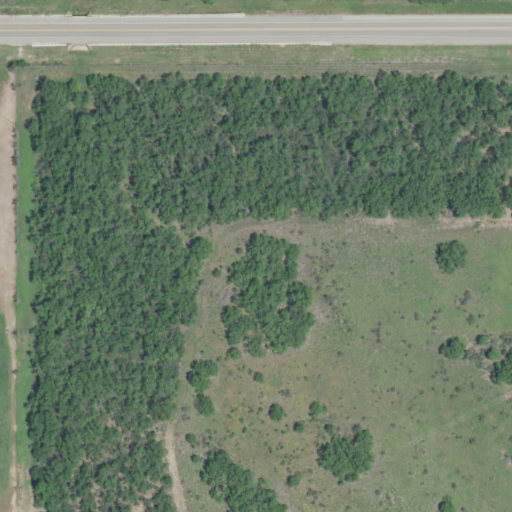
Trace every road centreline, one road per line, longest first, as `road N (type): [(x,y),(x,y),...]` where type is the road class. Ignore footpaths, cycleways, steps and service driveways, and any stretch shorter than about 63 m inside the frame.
road 1 (trunk): [(0,52),(511,48)]
road 2 (track): [(30,511),(26,52)]
